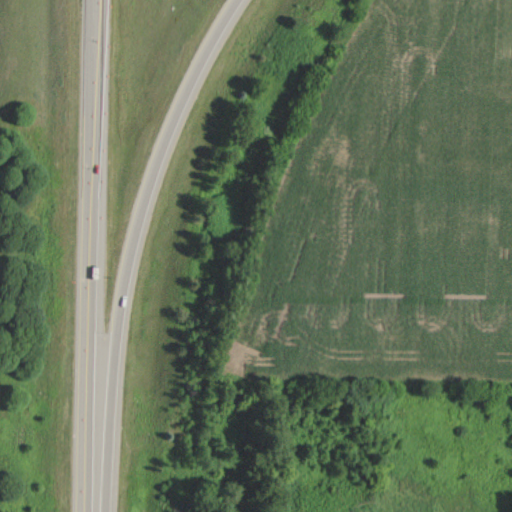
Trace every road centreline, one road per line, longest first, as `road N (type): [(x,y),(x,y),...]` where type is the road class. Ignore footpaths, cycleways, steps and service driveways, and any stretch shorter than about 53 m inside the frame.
road 1 (motorway): [(109,511),(126,272),(162,147),(236,0)]
road 2 (motorway): [(88,511),(96,0)]
